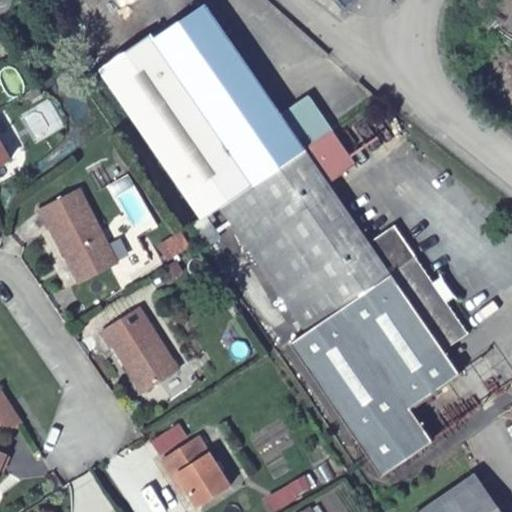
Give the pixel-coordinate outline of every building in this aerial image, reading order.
[(98,69),(204,223),(221,212),(336,136),(310,96),(281,115),(208,3),(155,39),(151,33),(98,69)] [(221,212),(308,336),(391,279),(418,261),(395,228),(369,245),(331,187),(357,169),(336,136),(221,212)] [(0,172),(11,166),(0,146),(0,172)] [(49,233),(65,264),(71,261),(84,286),(119,268),(79,193),(37,215),(46,234),(49,233)] [(204,223),(189,234),(203,255),(218,245),(204,223)] [(71,261),(65,264),(79,289),(84,286),(71,261)] [(291,348),(383,480),(436,446),(414,413),(463,380),(446,356),(471,339),(449,307),(460,300),(446,278),(435,285),(418,261),(391,279),(308,336),(291,348)] [(112,350),(142,396),(179,373),(139,311),(100,336),(110,352),(112,350)] [(1,399),(0,399),(0,433),(7,442),(23,432),(1,399)] [(178,483),(197,511),(201,511),(233,492),(200,443),(162,467),(174,485),(178,483)] [(422,511),(497,511),(490,500),(474,478),(422,511)]
